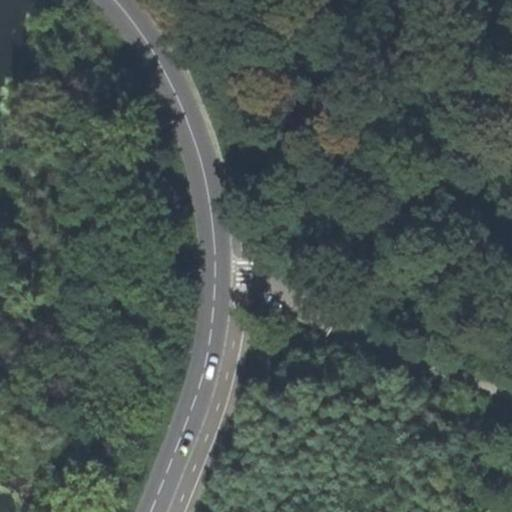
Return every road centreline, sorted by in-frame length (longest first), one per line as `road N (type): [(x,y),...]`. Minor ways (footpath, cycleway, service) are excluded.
road 1 (secondary): [(113,0),(150,41),(177,95),(217,228),(208,356),(155,511)]
road 2 (track): [(405,511),(405,360)]
